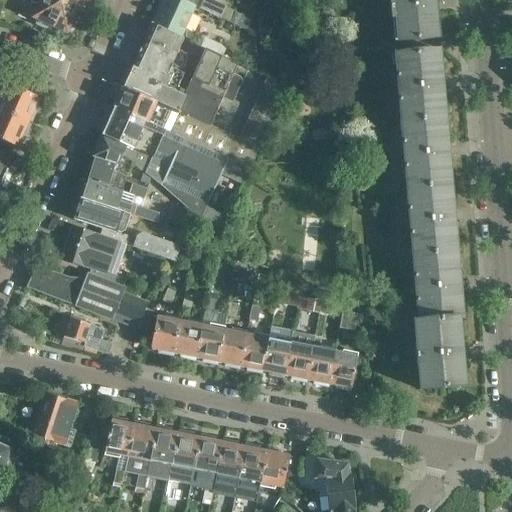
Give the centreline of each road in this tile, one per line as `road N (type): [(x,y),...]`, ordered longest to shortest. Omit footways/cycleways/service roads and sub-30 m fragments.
road 1 (residential): [(448,456),(99,376),(0,363)]
road 2 (tertiary): [(511,425),(488,109)]
road 3 (residential): [(0,268),(86,79)]
